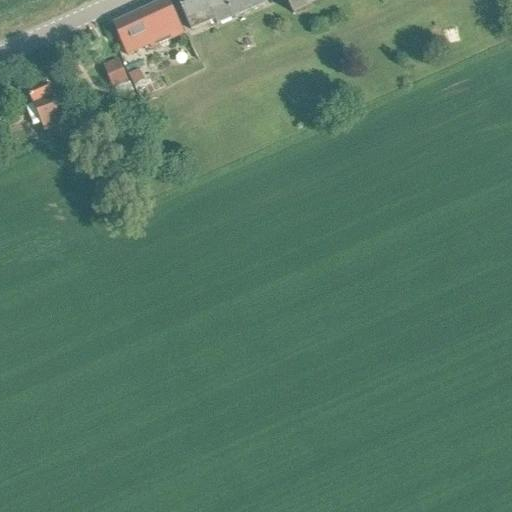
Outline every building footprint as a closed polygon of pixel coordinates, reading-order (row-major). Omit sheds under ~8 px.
[(150,48),(183,34),(176,17),(168,0),(164,0),(113,23),(121,41),(127,54),(149,45),(150,48)] [(215,27),(266,5),(263,0),(177,0),(183,13),(191,32),(213,23),(215,27)] [(286,0),(294,14),(323,0),(286,0)] [(431,31),(431,51),(443,51),(443,31),(431,31)] [(113,88),(128,81),(117,59),(102,66),(113,88)] [(45,133),(61,127),(58,120),(62,118),(53,96),(62,92),(55,73),(25,85),(45,133)] [(65,113),(73,110),(68,96),(59,99),(65,113)]
